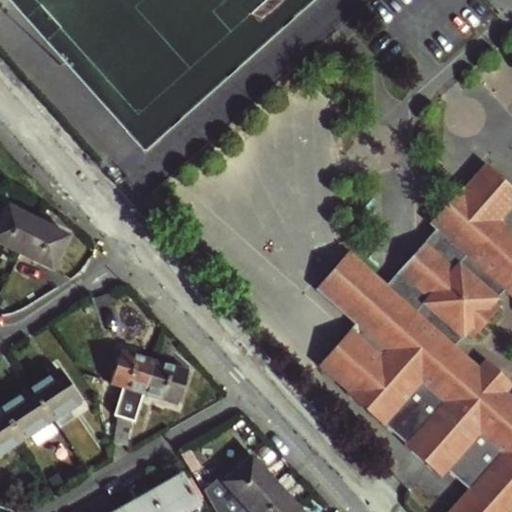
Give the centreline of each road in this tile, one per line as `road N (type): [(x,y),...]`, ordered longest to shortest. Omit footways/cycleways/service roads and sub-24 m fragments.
road 1 (residential): [(261,387),(50,511)]
road 2 (residential): [(0,98),(135,251)]
road 3 (residential): [(135,251),(261,387)]
road 4 (residential): [(261,387),(372,511)]
road 5 (residential): [(135,251),(0,332)]
